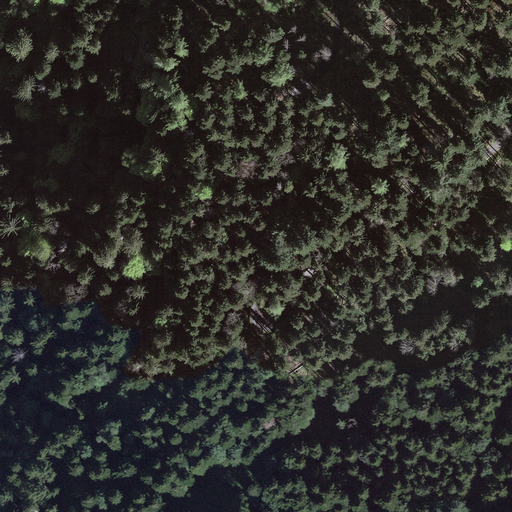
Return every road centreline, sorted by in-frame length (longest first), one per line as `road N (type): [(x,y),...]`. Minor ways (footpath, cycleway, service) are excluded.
road 1 (track): [(344,0),(329,54),(290,101),(303,151),(267,239),(258,325),(277,321),(285,297),(330,245),(382,222),(412,192),(479,160),(511,130)]
road 2 (track): [(219,0),(185,52),(190,127),(149,221),(164,273),(158,312),(125,357),(123,435),(102,511)]
road 3 (track): [(511,398),(468,511)]
